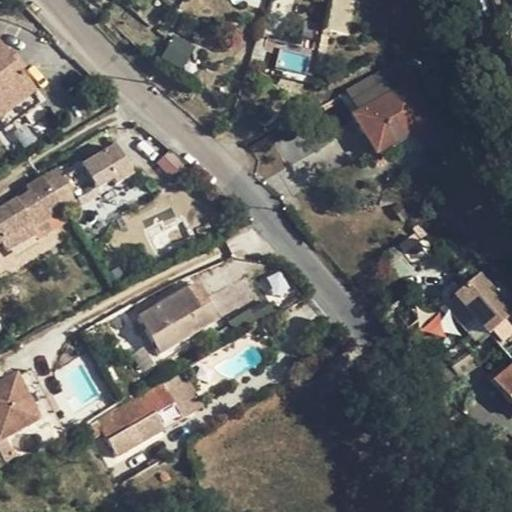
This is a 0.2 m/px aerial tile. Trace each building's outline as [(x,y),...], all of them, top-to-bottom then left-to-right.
[(0,45),(0,122),(6,130),(41,105),(35,97),(36,96),(0,45)] [(396,91),(383,70),(347,91),(360,112),(396,91)] [(418,79),(408,85),(432,123),(441,117),(418,79)] [(417,131),(432,123),(408,85),(396,91),(360,112),(353,116),(364,133),(371,129),(385,150),(417,131)] [(347,91),(340,95),(353,116),(360,112),(347,91)] [(440,136),(432,123),(417,131),(425,144),(440,136)] [(378,154),(385,150),(371,129),(364,133),(378,154)] [(29,194),(0,210),(0,243),(2,243),(6,252),(33,236),(30,231),(112,184),(115,189),(132,179),(114,149),(64,178),(58,171),(26,189),(29,194)] [(511,312),(479,276),(455,298),(466,311),(511,360),(511,312)] [(136,311),(140,319),(188,290),(196,304),(204,299),(192,279),(136,311)] [(188,290),(140,319),(160,356),(218,322),(204,299),(196,304),(188,290)] [(455,298),(448,304),(460,317),(466,311),(455,298)] [(459,381),(478,368),(464,349),(446,362),(459,381)] [(511,403),(511,366),(493,382),(511,403)] [(0,378),(0,437),(42,420),(21,370),(0,378)] [(183,370),(163,381),(183,417),(203,405),(183,370)] [(163,381),(97,420),(109,440),(116,454),(183,417),(163,381)] [(109,440),(102,444),(110,458),(116,454),(109,440)]
